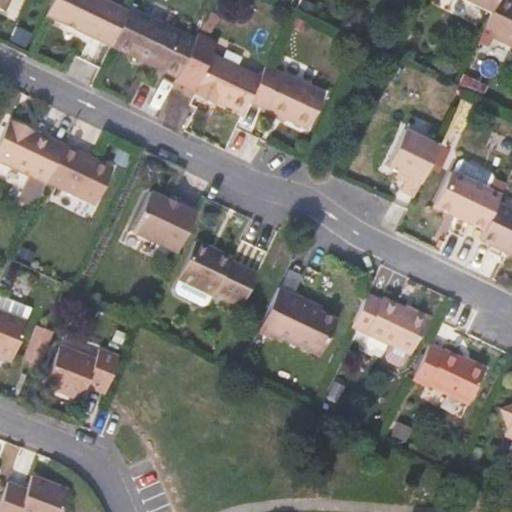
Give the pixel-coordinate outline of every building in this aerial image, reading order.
[(108,45),(124,10),(103,0),(49,0),(42,15),(96,39),(108,45)] [(491,0),(466,0),(487,10),(491,0)] [(511,0),(491,0),(487,10),(478,28),(511,44),(511,0)] [(173,77),(192,38),(126,7),(124,10),(108,45),(163,72),(173,77)] [(246,100),(257,77),(209,54),(214,42),(194,33),(192,38),(173,77),(172,80),(184,86),(195,91),(192,96),(208,103),(210,98),(240,113),(246,100)] [(303,126),(321,92),(263,64),(257,77),(246,100),(253,102),(258,105),(255,110),(278,121),(282,116),(303,126)] [(42,183),(60,146),(10,122),(0,143),(0,167),(41,186),(42,183)] [(412,193),(436,143),(402,127),(384,164),(396,169),(405,174),(401,180),(398,186),(403,189),(412,193)] [(91,206),(108,169),(88,159),(78,155),(60,146),(42,183),(91,206)] [(401,180),(405,174),(396,169),(392,177),(401,180)] [(494,200),(497,192),(448,169),(432,203),(467,220),(481,226),(494,200)] [(173,252),(194,207),(178,200),(176,204),(146,190),(128,230),(173,252)] [(511,208),(494,200),(481,226),(476,236),(486,241),(511,252),(511,208)] [(212,246),(192,237),(190,241),(211,250),(212,246)] [(239,304),(254,272),(226,259),(228,254),(212,246),(211,250),(190,241),(173,278),(210,295),(212,291),(239,304)] [(318,354),(336,318),(318,311),(306,305),(308,300),(276,286),(256,329),(271,336),(273,333),(318,354)] [(406,353),(424,318),(378,297),(377,300),(364,295),(349,326),(406,353)] [(318,311),(320,306),(308,300),(306,305),(318,311)] [(0,361),(9,365),(24,326),(26,319),(22,314),(0,306),(0,361)] [(466,401),(483,365),(443,347),(442,349),(426,342),(409,377),(425,384),(426,382),(466,401)] [(101,400),(116,361),(81,349),(76,362),(56,354),(42,389),(62,397),(66,386),(101,400)] [(511,434),(511,401),(501,404),(507,423),(503,431),(511,434)] [(0,505),(7,489),(8,484),(0,480),(0,505)] [(60,511),(66,497),(31,484),(26,496),(7,489),(0,505),(0,511),(60,511)]
